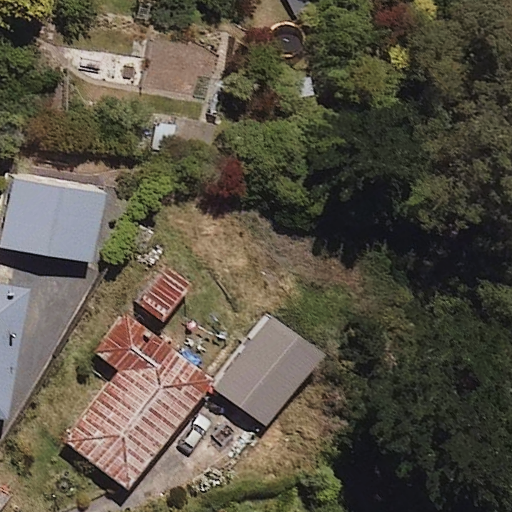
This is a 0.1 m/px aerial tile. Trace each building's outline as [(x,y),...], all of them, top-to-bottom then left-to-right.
[(140,37),(50,20),(41,69),(131,87),(140,37)] [(211,120),(153,117),(152,153),(209,156),(211,120)] [(96,181),(6,166),(0,201),(0,239),(84,253),(96,181)] [(186,272),(162,255),(133,298),(157,314),(186,272)] [(20,278),(0,274),(0,409),(1,410),(20,278)] [(204,370),(120,306),(94,340),(117,358),(59,434),(120,480),(204,370)] [(312,340),(264,307),(210,384),(259,418),(312,340)]
